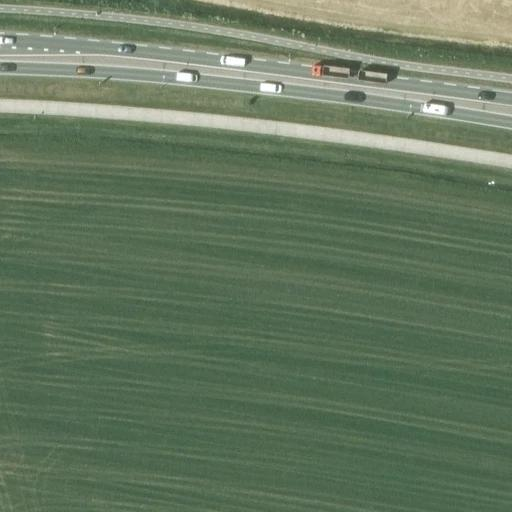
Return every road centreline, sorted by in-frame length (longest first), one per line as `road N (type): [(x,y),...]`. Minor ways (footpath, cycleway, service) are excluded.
road 1 (primary): [(511,100),(159,52),(0,40)]
road 2 (primary): [(0,68),(290,89),(511,125)]
